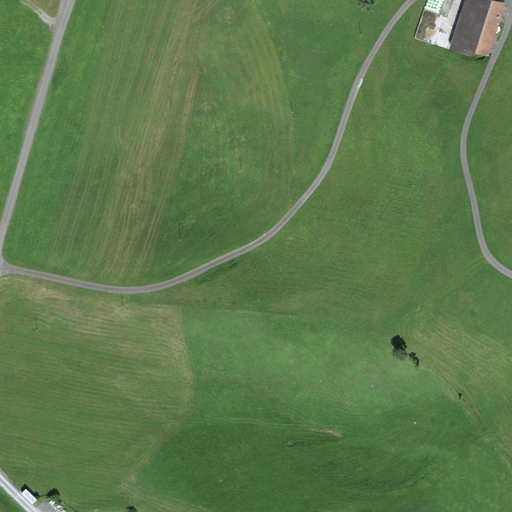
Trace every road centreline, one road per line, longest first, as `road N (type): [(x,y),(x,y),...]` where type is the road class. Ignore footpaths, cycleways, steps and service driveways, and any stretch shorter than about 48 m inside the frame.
road 1 (track): [(0,265),(100,287),(147,288),(266,236),(319,178),(368,59),(411,0)]
road 2 (track): [(508,0),(508,22),(470,114),(463,154),(487,254),(511,274)]
road 3 (unclassified): [(0,240),(70,0)]
